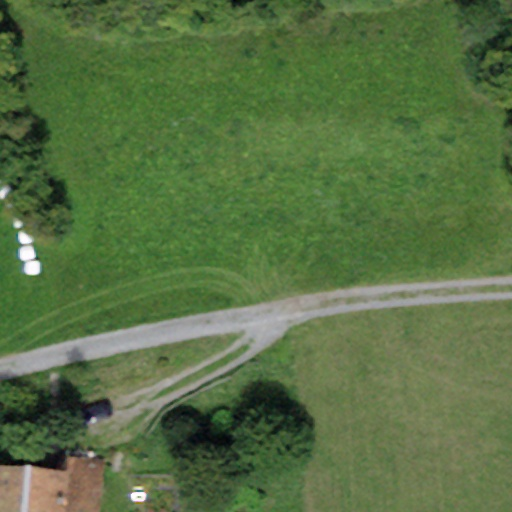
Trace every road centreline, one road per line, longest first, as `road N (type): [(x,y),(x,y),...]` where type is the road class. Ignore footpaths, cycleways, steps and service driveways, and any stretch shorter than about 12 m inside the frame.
road 1 (track): [(511,288),(300,309),(0,373)]
road 2 (track): [(300,309),(227,362),(107,420),(67,430)]
